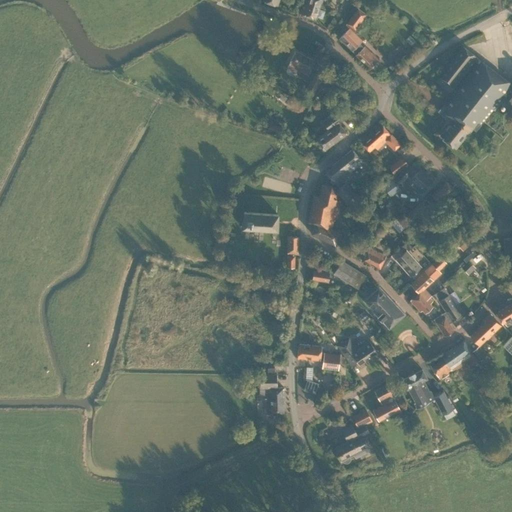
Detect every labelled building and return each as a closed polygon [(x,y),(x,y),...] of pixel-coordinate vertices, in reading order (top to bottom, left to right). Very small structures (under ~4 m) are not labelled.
[(303,0),(300,12),(315,18),(316,15),(321,17),(323,10),(318,9),(320,0),(303,0)] [(356,10),(347,23),(351,26),(354,28),(355,29),(364,16),(356,10)] [(352,30),(354,28),(351,26),(339,38),(352,50),(354,49),(358,53),(355,55),(369,69),(378,59),(364,46),(363,47),(352,35),(354,32),(352,30)] [(511,84),(463,46),(438,78),(451,88),(473,60),(476,62),(438,110),(450,119),(447,123),(448,124),(444,128),(445,128),(440,135),(454,147),(466,133),(468,133),(473,128),(475,130),(502,96),(508,101),(507,102),(511,105),(511,84)] [(312,97),(321,78),(319,77),(309,72),(314,61),(295,51),(287,67),(300,73),(298,77),(305,81),(307,77),(312,80),(305,93),(312,97)] [(392,70),(401,60),(397,57),(388,67),(392,70)] [(319,77),(321,78),(328,82),(333,72),(324,67),(319,77)] [(324,150),(346,133),(338,122),(348,115),(342,107),(323,121),(329,129),(316,139),(324,150)] [(279,134),(282,127),(270,123),(268,130),(279,134)] [(390,134),(382,124),(361,143),(371,154),(385,140),(394,149),(400,143),(391,134),(390,134)] [(351,171),(355,175),(361,171),(358,168),(364,163),(352,149),(332,165),(332,166),(325,172),(338,186),(347,179),(345,176),(351,171)] [(388,166),(395,174),(408,165),(402,156),(388,166)] [(432,180),(420,168),(410,179),(407,176),(408,174),(404,169),(395,178),(400,183),(403,179),(409,185),(413,182),(423,191),(432,180)] [(390,196),(400,188),(393,179),(383,187),(390,196)] [(453,190),(446,182),(431,195),(438,203),(444,197),(450,203),(442,210),(449,218),(466,204),(458,195),(454,198),(449,193),(453,190)] [(336,190),(347,203),(356,196),(345,183),(336,190)] [(314,195),(308,221),(315,224),(311,233),(335,244),(340,233),(331,228),(334,216),(337,217),(341,200),(336,199),(337,193),(331,186),(324,184),(321,197),(314,195)] [(405,214),(412,223),(430,208),(423,200),(405,214)] [(402,215),(406,212),(399,202),(394,206),(402,215)] [(242,228),(277,231),(278,214),(244,212),(242,228)] [(406,225),(398,215),(390,222),(399,231),(406,225)] [(430,236),(421,224),(413,231),(422,243),(430,236)] [(472,233),(467,228),(457,236),(462,242),(472,233)] [(298,253),(298,236),(288,236),(287,266),(294,266),(294,253),(298,253)] [(396,259),(410,275),(421,266),(407,251),(412,247),(407,241),(399,248),(403,252),(396,259)] [(363,260),(380,268),(386,255),(369,247),(363,260)] [(447,263),(440,256),(432,263),(438,270),(447,263)] [(475,265),(468,258),(462,264),(470,271),(475,265)] [(366,275),(342,260),(334,273),(357,288),(366,275)] [(312,278),(328,281),(329,273),(314,270),(312,278)] [(429,303),(432,301),(422,290),(432,280),(424,271),(411,284),(418,292),(410,300),(420,311),(422,309),(425,312),(432,306),(429,303)] [(363,300),(389,327),(404,313),(379,286),(363,300)] [(453,304),(447,295),(449,294),(444,287),(434,294),(438,300),(445,311),(433,319),(444,336),(454,330),(449,322),(462,314),(455,303),(453,304)] [(511,302),(495,313),(502,323),(511,316),(511,302)] [(363,321),(368,318),(363,311),(359,315),(363,321)] [(500,325),(489,313),(482,320),(485,322),(470,336),(479,345),(486,338),(487,338),(500,325)] [(502,345),(511,354),(511,353),(511,336),(511,335),(502,345)] [(356,346),(349,336),(337,345),(351,365),(357,361),(359,364),(377,352),(367,338),(356,346)] [(440,379),(475,357),(474,354),(465,339),(429,364),(440,379)] [(298,343),(297,357),(320,360),(320,357),(323,357),(322,367),(338,369),(340,354),(321,351),(322,346),(298,343)] [(480,360),(487,355),(479,345),(472,351),(480,360)] [(427,387),(425,383),(423,379),(427,377),(422,369),(413,374),(412,374),(402,380),(406,388),(407,388),(408,387),(415,402),(413,403),(416,408),(425,403),(424,400),(423,398),(426,396),(432,393),(431,389),(430,390),(429,390),(428,390),(427,388),(427,387)] [(277,374),(261,374),(259,387),(260,387),(260,394),(265,394),(265,398),(264,414),(283,414),(283,387),(277,387),(277,374)] [(317,383),(306,380),(303,389),(315,393),(317,383)] [(400,395),(392,381),(374,391),(382,404),(373,409),(378,420),(399,409),(394,398),(400,395)] [(452,408),(443,391),(433,396),(442,414),(452,408)] [(365,409),(354,415),(356,419),(359,425),(370,419),(367,413),(365,409)] [(349,456),(353,454),(355,458),(370,450),(364,438),(370,434),(365,424),(355,429),(352,423),(341,429),(347,441),(334,448),(340,461),(342,460),(343,462),(345,462),(347,462),(349,460),(349,458),(349,456)]
